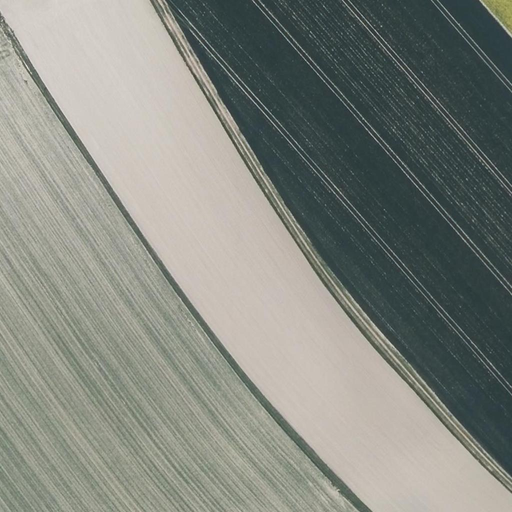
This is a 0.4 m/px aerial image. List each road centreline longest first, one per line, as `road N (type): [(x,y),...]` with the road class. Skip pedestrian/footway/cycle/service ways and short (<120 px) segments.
road 1 (track): [(0,17),(161,268),(259,393),(369,511)]
road 2 (track): [(511,482),(402,368),(325,272),(163,0)]
